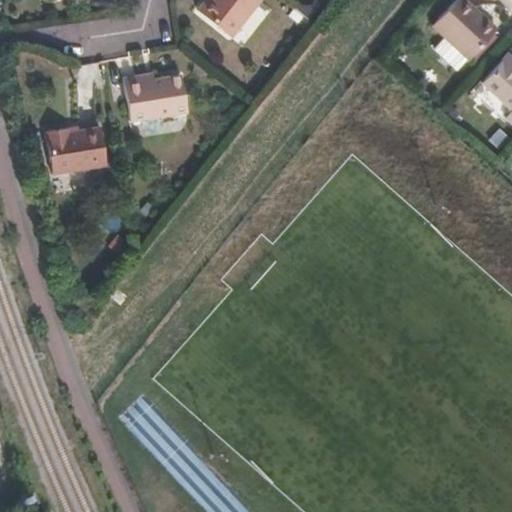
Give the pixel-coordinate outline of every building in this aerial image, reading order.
[(235,39),(264,3),(259,0),(210,0),(201,12),(235,39)] [(468,58),(495,29),(462,0),(453,0),(431,25),(468,58)] [(511,55),(509,53),(482,83),(511,109),(511,110),(506,118),(511,123),(511,55)] [(186,78),(159,82),(158,76),(130,81),(137,123),(192,114),(186,78)] [(111,168),(104,131),(72,137),(71,132),(49,136),(57,178),(111,168)]
